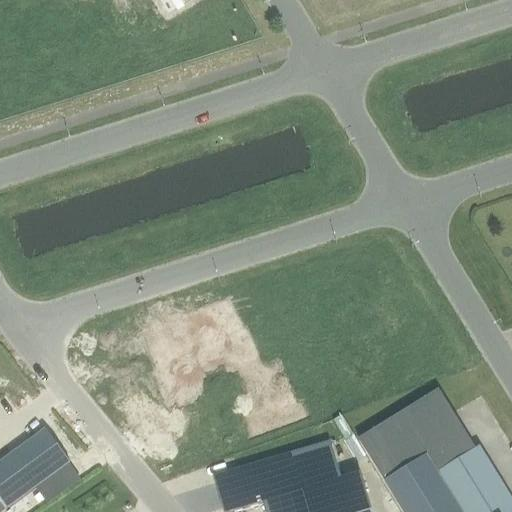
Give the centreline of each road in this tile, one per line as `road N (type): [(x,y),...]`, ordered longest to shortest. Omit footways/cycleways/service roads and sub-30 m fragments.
road 1 (unclassified): [(407,205),(18,328)]
road 2 (unclassified): [(325,75),(0,177)]
road 3 (unclassified): [(18,328),(168,511)]
road 4 (unclassified): [(407,205),(511,379)]
road 5 (unclassified): [(511,15),(325,75)]
road 6 (unclassified): [(325,75),(407,205)]
